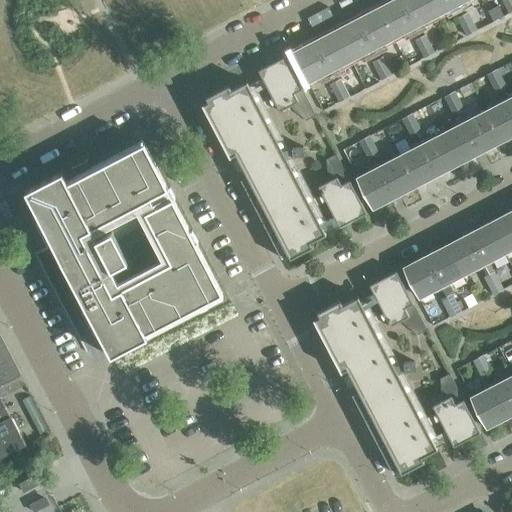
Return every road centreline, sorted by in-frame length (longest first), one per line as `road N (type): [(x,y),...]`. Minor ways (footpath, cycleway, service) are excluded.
road 1 (residential): [(142,511),(114,492),(0,274)]
road 2 (residential): [(281,302),(511,182)]
road 3 (residential): [(281,302),(164,79)]
road 4 (residential): [(339,420),(164,511)]
road 5 (residential): [(0,164),(164,79)]
road 6 (residential): [(164,79),(315,0)]
road 7 (residential): [(339,420),(281,302)]
